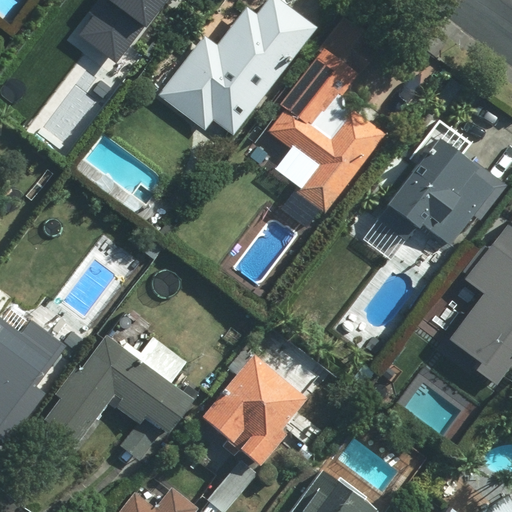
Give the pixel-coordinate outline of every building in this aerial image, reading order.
[(97,0),(73,33),(112,61),(157,0),(97,0)] [(296,0),(268,0),(263,8),(253,1),(223,41),(208,31),(164,92),(209,125),(216,116),(239,132),(322,19),(296,0)] [(268,120),(318,157),(299,183),(331,207),(390,128),(344,95),(385,40),(347,12),(268,120)] [(505,175),(445,131),(395,200),(455,244),(505,175)] [(511,219),(473,273),(490,285),(457,331),(510,370),(511,367),(511,219)] [(471,310),(449,293),(427,322),(449,339),(471,310)] [(22,323),(5,310),(0,317),(0,411),(11,420),(69,339),(31,311),(22,323)] [(200,397),(108,329),(44,417),(80,444),(122,387),(178,427),(200,397)] [(313,394),(257,353),(210,416),(267,457),(313,394)] [(241,450),(206,492),(227,510),(263,468),(241,450)] [(383,511),(385,510),(324,465),(288,511),(383,511)] [(195,511),(202,502),(178,485),(161,507),(138,490),(121,511),(195,511)] [(511,511),(511,491),(510,488),(469,511),(461,511),(446,501),(437,511),(511,511)]
